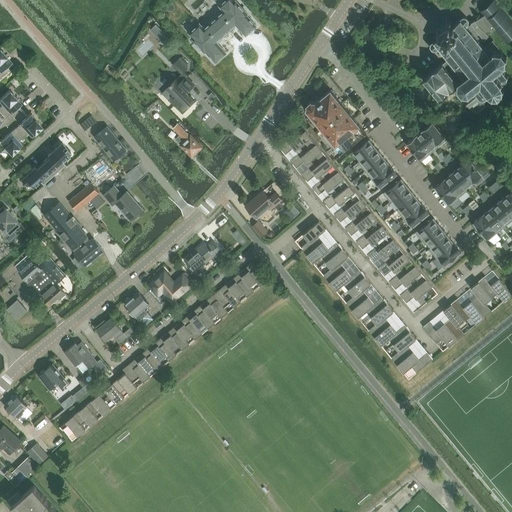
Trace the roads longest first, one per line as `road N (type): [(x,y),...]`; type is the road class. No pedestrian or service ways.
road 1 (residential): [(77,318),(116,367),(317,208)]
road 2 (residential): [(320,41),(387,124),(376,133),(454,231),(467,247),(478,239)]
road 3 (residential): [(77,318),(195,218)]
road 4 (residential): [(413,326),(317,208)]
road 5 (residential): [(195,218),(100,106)]
